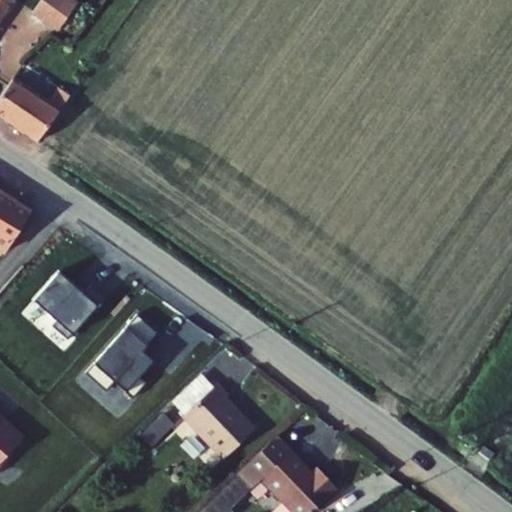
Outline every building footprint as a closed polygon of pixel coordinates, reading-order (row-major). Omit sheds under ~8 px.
[(0,0),(0,26),(19,0),(0,0)] [(84,0),(45,0),(41,7),(67,25),(84,0)] [(66,50),(82,63),(96,45),(94,44),(102,34),(88,22),(66,50)] [(2,103),(47,135),(79,90),(67,82),(58,95),(25,71),(2,103)] [(35,216),(1,191),(0,192),(0,252),(5,257),(35,216)] [(198,378),(181,398),(191,407),(208,386),(198,378)] [(231,383),(199,415),(239,455),(269,427),(242,400),(244,397),(231,383)] [(164,412),(141,432),(151,443),(174,423),(164,412)] [(259,461),(308,511),(330,511),(356,489),(338,470),(333,475),(291,430),(259,461)]
